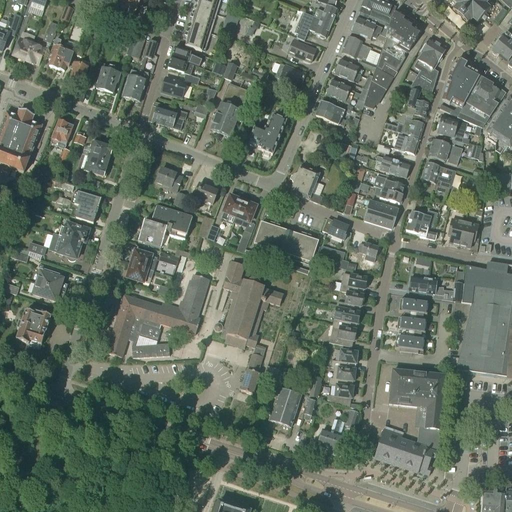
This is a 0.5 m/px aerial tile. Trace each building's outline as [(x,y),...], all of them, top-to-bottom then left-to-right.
[(32,0),(30,8),(43,13),(47,0),(32,0)] [(127,9),(131,0),(121,0),(119,6),(127,9)] [(131,0),(127,9),(128,10),(127,13),(133,16),(134,12),(135,13),(140,0),(131,0)] [(198,0),(198,3),(215,8),(217,0),(198,0)] [(240,9),(243,0),(235,0),(233,7),(240,9)] [(334,8),(336,0),(318,0),(317,3),(334,8)] [(389,25),(396,8),(376,0),(363,0),(358,13),(360,14),(378,21),(388,26),(389,25)] [(452,0),(452,1),(457,5),(452,10),(458,15),(455,18),(460,22),(462,19),(467,24),(472,19),(477,24),(482,19),(485,21),(489,17),(486,14),(490,9),(494,5),(488,0),(452,0)] [(212,19),(215,8),(198,3),(197,6),(195,14),(212,19)] [(331,25),(337,12),(326,7),(323,13),(317,11),(314,18),(331,25)] [(69,21),(73,11),(66,8),(62,18),(69,21)] [(503,11),(494,23),(498,26),(507,14),(503,11)] [(160,22),(160,20),(162,15),(156,13),(154,20),(160,22)] [(229,13),(225,27),(235,30),(239,16),(229,13)] [(212,19),(195,14),(195,15),(194,14),(191,24),(191,25),(208,30),(212,19)] [(314,19),(303,14),(295,35),(298,36),(296,40),(304,42),(308,31),(315,34),(315,35),(326,39),(331,25),(314,18),(314,19)] [(388,26),(378,21),(360,14),(351,33),(370,41),(371,38),(375,40),(377,35),(384,38),(389,26),(389,25),(388,26)] [(413,24),(394,14),(394,15),(393,15),(380,56),(379,60),(375,72),(373,78),(372,82),(368,92),(365,103),(363,108),(373,111),(384,91),(386,92),(405,60),(404,57),(406,52),(408,53),(420,32),(411,27),(413,24)] [(6,26),(0,23),(0,52),(2,53),(9,36),(14,38),(20,18),(15,15),(13,20),(9,18),(6,26)] [(84,29),(88,18),(81,16),(77,26),(84,29)] [(51,45),(58,26),(51,23),(46,35),(43,42),(51,45)] [(205,41),(208,30),(191,25),(189,33),(188,33),(187,36),(205,41)] [(235,30),(225,27),(222,36),(232,40),(235,30)] [(500,55),(508,62),(511,56),(511,35),(511,36),(507,32),(503,37),(499,39),(497,41),(497,44),(493,49),(492,51),(492,54),(495,57),(498,56),(500,55)] [(26,62),(32,46),(32,45),(35,38),(23,33),(14,54),(19,56),(17,59),(26,62)] [(201,53),(205,41),(187,36),(185,43),(186,43),(184,48),(201,53)] [(138,60),(144,41),(137,39),(131,58),(138,60)] [(371,49),(361,45),(362,44),(348,39),(344,47),(348,49),(349,47),(359,50),(359,51),(379,60),(380,56),(370,52),(371,49)] [(50,57),(52,57),(49,67),(57,70),(66,46),(61,44),(61,43),(56,41),(50,57)] [(130,58),(134,45),(122,41),(118,54),(130,58)] [(420,55),(421,55),(413,68),(420,73),(410,88),(431,95),(438,74),(433,71),(438,63),(440,63),(441,61),(441,59),(445,51),(445,49),(436,45),(437,45),(436,45),(429,41),(428,42),(428,41),(426,45),(420,55)] [(66,46),(57,70),(64,73),(66,68),(68,69),(75,50),(74,50),(76,46),(75,45),(68,42),(66,46)] [(310,64),(316,52),(293,42),(287,55),(310,64)] [(152,60),(157,45),(149,43),(144,58),(152,60)] [(39,64),(45,51),(32,46),(26,62),(34,66),(35,63),(39,64)] [(357,65),(375,72),(379,60),(359,51),(359,50),(349,47),(348,49),(344,47),(341,54),(355,60),(356,59),(359,60),(357,65)] [(174,49),(171,60),(193,66),(199,68),(202,60),(190,55),(190,54),(174,49)] [(81,59),(84,52),(78,50),(76,57),(81,59)] [(193,66),(171,60),(167,70),(184,75),(190,77),(188,84),(197,87),(200,79),(192,77),(195,68),(193,67),(193,66)] [(88,69),(90,64),(82,61),(80,66),(73,63),(71,70),(73,71),(69,81),(72,82),(76,85),(79,86),(80,85),(82,86),(88,69)] [(360,77),(362,73),(358,71),(359,68),(340,61),(337,68),(360,77)] [(457,119),(469,96),(479,78),(466,70),(467,67),(459,61),(448,79),(449,79),(447,84),(448,84),(442,103),(449,107),(451,104),(458,108),(454,112),(441,106),(439,111),(457,119)] [(102,71),(96,90),(112,95),(116,84),(117,85),(120,75),(121,70),(114,68),(113,69),(109,68),(109,67),(104,65),(99,64),(98,69),(102,71)] [(226,68),(215,64),(212,73),(222,77),(226,68)] [(237,68),(228,64),(222,79),(231,83),(237,68)] [(284,67),(280,66),(274,79),(300,90),(306,75),(285,67),(284,67)] [(357,85),(358,82),(360,77),(337,68),(334,75),(357,85)] [(266,82),(268,76),(253,70),(251,76),(266,82)] [(131,71),(129,78),(123,98),(132,101),(138,80),(137,80),(139,74),(131,71)] [(138,80),(132,101),(139,103),(146,82),(148,75),(139,72),(139,74),(137,80),(138,80)] [(470,123),(491,86),(479,78),(469,96),(457,119),(470,123)] [(182,100),(186,85),(166,79),(161,94),(182,100)] [(368,92),(372,82),(367,80),(363,90),(368,92)] [(257,97),(262,83),(256,81),(251,95),(257,97)] [(360,96),(354,93),(350,92),(351,89),(332,81),(329,88),(352,97),(352,98),(358,101),(359,100),(365,103),(368,92),(363,90),(360,96)] [(228,85),(217,115),(215,115),(213,119),(215,120),(212,128),(232,135),(248,93),(228,85)] [(483,130),(484,128),(502,100),(497,97),(499,93),(498,90),(491,86),(470,123),(477,125),(477,127),(483,130)] [(349,106),(350,102),(352,98),(352,97),(329,88),(326,96),(349,106)] [(203,107),(209,110),(217,93),(208,90),(203,107)] [(411,90),(411,93),(406,108),(415,111),(414,116),(424,119),(429,105),(418,102),(418,103),(417,102),(420,95),(420,92),(411,90)] [(362,112),(363,108),(365,103),(359,100),(358,101),(355,109),(362,112)] [(495,145),(496,143),(511,119),(511,100),(510,100),(488,133),(490,135),(487,140),(495,145)] [(180,132),(184,121),(185,117),(158,109),(160,105),(154,103),(153,107),(148,123),(160,126),(159,127),(164,128),(172,130),(180,132)] [(337,110),(321,103),(318,110),(319,110),(328,114),(327,115),(334,118),(335,116),(341,119),(343,113),(337,110)] [(203,107),(197,105),(193,116),(205,120),(209,110),(203,107)] [(328,114),(319,110),(318,110),(315,117),(331,124),(331,123),(344,128),(346,122),(341,120),(341,119),(335,116),(334,118),(327,115),(328,114)] [(31,123),(34,117),(19,111),(17,117),(6,113),(0,127),(0,172),(8,175),(10,169),(23,174),(33,149),(42,127),(31,123)] [(272,157),(286,123),(272,118),(267,131),(265,130),(263,134),(254,130),(249,141),(259,145),(257,149),(262,151),(261,152),(272,157)] [(463,132),(465,127),(458,125),(458,123),(441,118),(439,126),(457,131),(463,132)] [(510,148),(511,144),(511,119),(496,143),(504,148),(506,145),(510,148)] [(398,129),(387,125),(385,131),(401,136),(402,135),(419,140),(424,126),(407,121),(405,126),(399,125),(398,129)] [(60,123),(59,122),(51,141),(52,141),(51,145),(57,148),(59,144),(65,146),(73,128),(67,126),(65,125),(65,124),(62,122),(60,123)] [(437,134),(451,138),(450,141),(462,144),(463,140),(465,133),(463,133),(463,132),(457,131),(439,126),(437,134)] [(481,138),(483,130),(477,127),(474,136),(481,138)] [(81,146),(84,138),(77,136),(74,144),(81,146)] [(414,156),(418,142),(398,136),(394,150),(414,156)] [(459,159),(462,152),(450,148),(450,147),(433,142),(430,150),(448,156),(448,155),(453,157),(459,159)] [(90,151),(88,158),(108,164),(112,149),(92,143),(90,151)] [(345,160),(349,146),(338,143),(334,157),(345,160)] [(368,160),(368,159),(355,156),(358,148),(352,146),(349,154),(368,160)] [(390,150),(378,146),(376,152),(388,156),(390,150)] [(477,153),(477,151),(472,149),(470,159),(481,162),(482,157),(479,154),(477,153)] [(448,156),(430,150),(428,158),(456,167),(459,159),(453,157),(448,155),(448,156)] [(64,170),(69,153),(62,151),(57,168),(64,170)] [(367,164),(368,160),(349,154),(347,161),(353,163),(354,161),(367,164)] [(88,158),(83,157),(81,164),(85,165),(83,173),(103,179),(108,164),(88,158)] [(393,160),(384,158),(383,157),(383,159),(376,157),(375,162),(390,166),(390,167),(408,173),(410,167),(393,161),(393,160)] [(406,180),(408,173),(390,167),(390,166),(375,162),(381,164),(379,171),(406,180)] [(426,165),(421,181),(435,185),(433,191),(436,191),(447,195),(449,189),(450,190),(455,174),(445,171),(439,169),(440,169),(426,165)] [(309,202),(319,206),(322,199),(319,198),(323,187),(316,184),(319,176),(300,168),(297,177),(293,178),(292,182),(293,186),(290,194),(309,202)] [(361,183),(364,171),(357,169),(353,181),(361,183)] [(182,179),(176,176),(161,170),(156,183),(163,186),(162,189),(176,194),(182,179)] [(480,179),(482,172),(475,170),(473,177),(480,179)] [(497,175),(484,175),(485,193),(497,193),(497,175)] [(510,175),(497,175),(497,193),(510,193),(510,175)] [(386,180),(384,180),(376,178),(373,188),(382,191),(380,200),(399,206),(404,188),(392,184),(393,182),(386,180)] [(97,192),(100,184),(88,180),(86,188),(97,192)] [(72,193),(74,187),(56,182),(54,187),(72,193)] [(353,182),(350,192),(358,194),(359,191),(361,185),(353,182)] [(217,193),(199,186),(194,199),(212,206),(217,193)] [(96,215),(100,202),(74,194),(71,203),(58,199),(57,203),(96,215)] [(182,209),(187,198),(178,195),(174,206),(182,209)] [(349,195),(346,206),(346,207),(352,208),(356,196),(349,195)] [(235,225),(244,203),(230,197),(223,213),(224,214),(222,219),(227,221),(226,223),(233,226),(234,224),(235,225)] [(93,226),(96,215),(57,203),(56,205),(70,209),(70,212),(73,213),(71,219),(93,226)] [(249,224),(255,208),(244,203),(235,225),(246,229),(249,224)] [(370,203),(364,222),(378,227),(384,228),(391,231),(397,211),(384,207),(370,203)] [(479,212),(480,205),(472,204),(470,210),(479,212)] [(186,238),(192,219),(156,208),(152,222),(172,228),(170,235),(169,237),(185,242),(186,238)] [(422,214),(413,212),(412,214),(411,214),(409,221),(417,224),(416,226),(429,230),(436,225),(437,219),(426,216),(426,217),(421,216),(422,214)] [(0,220),(13,224),(15,216),(0,213),(0,220)] [(209,232),(214,221),(204,218),(200,229),(209,232)] [(172,228),(152,222),(146,220),(144,224),(144,223),(143,226),(166,233),(170,235),(172,228)] [(333,222),(327,220),(322,233),(328,235),(344,242),(346,238),(344,237),(348,228),(333,222)] [(429,230),(416,226),(417,224),(409,221),(406,232),(420,236),(419,238),(427,240),(435,242),(437,234),(427,232),(428,230),(430,230),(435,226),(436,225),(429,230)] [(459,247),(465,224),(452,221),(448,237),(451,237),(449,245),(459,247)] [(283,253),(289,235),(286,234),(287,232),(261,224),(254,246),(280,254),(280,252),(283,253)] [(474,243),(478,227),(465,224),(459,247),(470,250),(471,242),(474,243)] [(89,232),(75,228),(75,227),(68,225),(66,229),(62,228),(59,237),(84,244),(85,245),(89,232)] [(161,250),(166,233),(143,226),(139,239),(140,239),(140,238),(144,239),(142,243),(142,244),(161,250)] [(212,227),(207,240),(214,243),(219,230),(212,227)] [(206,240),(209,232),(200,229),(197,237),(206,240)] [(243,255),(251,235),(244,233),(236,253),(243,255)] [(318,243),(292,234),(291,236),(289,235),(283,253),(285,254),(285,256),(311,264),(318,243)] [(59,237),(54,235),(49,251),(57,254),(57,255),(67,258),(67,259),(68,260),(68,261),(69,261),(69,262),(70,262),(71,263),(72,263),(73,263),(73,262),(74,262),(75,262),(75,261),(76,260),(76,261),(81,245),(84,245),(84,244),(59,237)] [(46,249),(30,244),(27,253),(44,258),(46,249)] [(379,249),(364,244),(364,246),(360,245),(357,253),(375,259),(379,249)] [(189,259),(190,255),(177,251),(174,258),(179,259),(180,256),(189,259)] [(266,262),(268,259),(245,251),(244,255),(266,262)] [(135,252),(131,266),(147,271),(152,272),(153,272),(155,265),(157,260),(151,258),(151,257),(135,252)] [(26,264),(29,257),(17,254),(14,261),(26,264)] [(177,268),(179,260),(161,254),(158,262),(177,268)] [(243,284),(239,283),(244,267),(231,263),(223,290),(233,293),(230,300),(233,301),(224,329),(222,329),(221,326),(218,325),(215,327),(214,330),(215,333),(218,334),(220,333),(223,334),(221,339),(226,341),(225,344),(244,351),(245,347),(254,350),(253,355),(252,355),(241,392),(252,396),(259,375),(257,375),(265,350),(256,347),(258,338),(254,337),(262,311),(265,312),(268,304),(279,308),(283,297),(263,290),(263,289),(260,288),(259,284),(257,281),(253,280),(250,281),(247,284),(244,283),(243,284)] [(308,276),(309,272),(287,265),(285,269),(308,276)] [(131,266),(127,279),(143,284),(143,283),(149,285),(151,279),(150,279),(152,272),(147,271),(131,266)] [(458,359),(448,358),(447,370),(456,371),(511,379),(511,277),(466,268),(461,305),(455,304),(453,316),(468,318),(458,359)] [(59,277),(45,272),(44,275),(40,274),(37,285),(66,294),(68,285),(62,284),(63,281),(59,279),(59,277)] [(364,291),(367,280),(343,275),(341,286),(340,286),(339,293),(346,294),(363,297),(362,297),(363,291),(364,291)] [(106,355),(122,360),(128,338),(135,340),(132,350),(132,360),(169,358),(168,345),(156,346),(160,332),(159,331),(161,326),(195,336),(200,321),(197,320),(209,281),(193,277),(181,315),(124,297),(106,355)] [(408,297),(425,300),(428,281),(410,278),(408,297)] [(454,285),(454,286),(453,287),(452,290),(453,291),(453,293),(443,292),(443,290),(443,289),(441,289),(435,289),(436,282),(435,280),(430,279),(429,281),(428,281),(425,300),(429,300),(430,300),(460,303),(462,286),(454,285)] [(63,304),(66,294),(37,285),(34,297),(57,304),(57,302),(63,304)] [(17,298),(20,290),(6,286),(4,293),(17,298)] [(168,298),(170,290),(159,287),(157,295),(168,298)] [(12,297),(3,294),(0,302),(0,303),(9,306),(12,297)] [(328,308),(336,310),(359,315),(360,314),(359,314),(360,308),(361,309),(363,297),(346,294),(344,305),(337,303),(336,307),(329,305),(328,308)] [(426,320),(428,304),(399,301),(398,313),(404,314),(404,317),(426,320)] [(30,310),(27,311),(22,325),(20,325),(17,331),(20,332),(17,342),(29,346),(29,348),(41,352),(52,320),(36,314),(34,311),(30,310)] [(334,320),(332,327),(356,332),(355,331),(356,326),(357,326),(359,315),(336,310),(334,320)] [(424,338),(426,320),(404,317),(404,320),(397,320),(396,332),(403,333),(402,336),(424,338)] [(354,343),(356,332),(332,327),(330,337),(329,344),(351,349),(353,343),(354,343)] [(423,353),(424,338),(402,336),(402,339),(396,338),(394,350),(401,351),(400,354),(420,356),(421,353),(423,353)] [(356,365),(357,354),(340,352),(339,363),(332,362),(331,369),(334,369),(355,372),(355,371),(354,371),(355,365),(356,365)] [(275,383),(279,371),(267,367),(263,379),(275,383)] [(353,383),(355,372),(334,369),(332,380),(329,379),(329,386),(336,387),(352,389),(352,383),(353,383)] [(296,411),(301,397),(285,392),(290,374),(280,371),(271,402),(275,403),(296,411)] [(445,384),(446,378),(392,372),(389,406),(421,410),(417,443),(416,447),(400,441),(402,435),(385,430),(374,460),(417,475),(417,474),(428,478),(429,476),(431,470),(427,469),(430,459),(434,460),(438,447),(444,384),(445,384)] [(312,418),(316,404),(322,380),(314,378),(309,397),(303,415),(305,416),(304,419),(309,421),(310,418),(312,418)] [(336,387),(334,398),(327,397),(327,402),(349,409),(350,400),(351,400),(353,389),(352,389),(336,387)] [(290,429),(296,411),(275,403),(269,422),(290,429)] [(322,431),(317,447),(339,453),(341,453),(346,438),(341,437),(339,437),(339,435),(340,435),(343,427),(345,428),(354,431),(354,430),(359,416),(359,415),(350,413),(346,425),(334,421),(330,432),(331,432),(331,434),(322,431)] [(16,465),(20,457),(15,454),(10,462),(16,465)] [(282,511),(286,501),(224,481),(214,511),(282,511)] [(503,511),(505,497),(496,496),(496,493),(483,492),(481,511),(503,511)]
